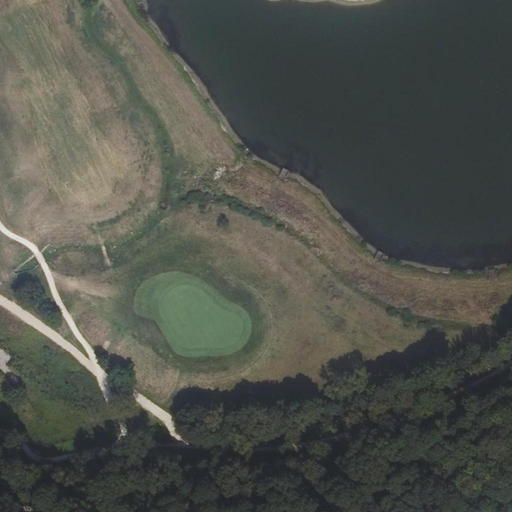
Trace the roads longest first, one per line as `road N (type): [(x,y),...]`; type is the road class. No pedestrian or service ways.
road 1 (track): [(511,365),(432,408),(357,434),(270,448),(67,455),(0,435)]
road 2 (track): [(0,297),(162,415),(190,448)]
